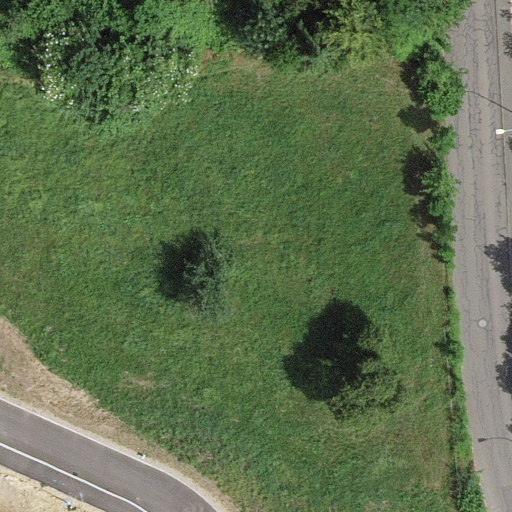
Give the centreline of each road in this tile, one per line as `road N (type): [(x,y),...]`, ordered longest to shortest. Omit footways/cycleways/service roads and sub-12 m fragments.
road 1 (residential): [(511,500),(495,420),(469,0)]
road 2 (residential): [(185,511),(156,490),(0,420)]
